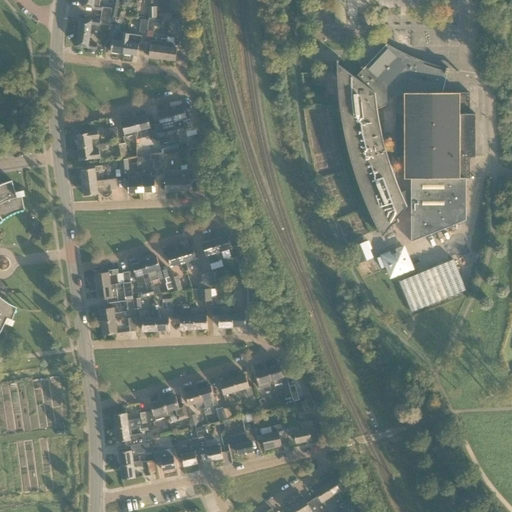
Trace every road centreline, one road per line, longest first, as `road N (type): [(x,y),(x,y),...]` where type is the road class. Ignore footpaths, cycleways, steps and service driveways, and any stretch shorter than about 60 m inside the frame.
road 1 (residential): [(54,126),(188,92),(183,73),(55,56)]
road 2 (residential): [(92,407),(281,350),(256,338)]
road 3 (residential): [(72,270),(218,223),(202,200)]
road 4 (residential): [(494,171),(489,93),(464,50),(463,0)]
road 5 (residential): [(83,345),(256,338)]
road 6 (residential): [(64,206),(202,200)]
